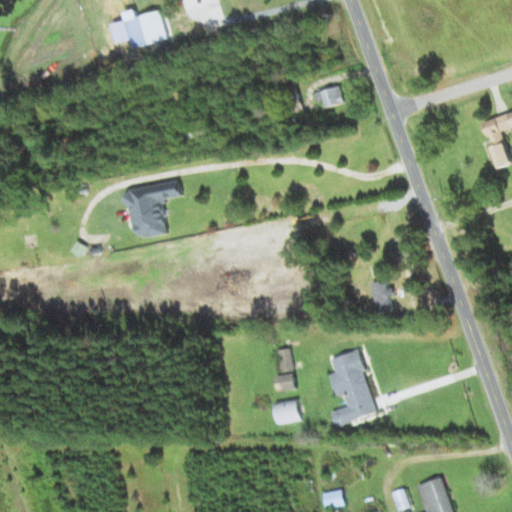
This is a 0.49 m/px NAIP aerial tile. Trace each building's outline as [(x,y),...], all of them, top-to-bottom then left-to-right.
[(171,39),(164,10),(140,16),(138,10),(127,12),(129,20),(115,24),(119,43),(134,39),(136,47),(171,39)] [(346,102),(341,85),(316,93),(318,101),(324,99),(327,108),(346,102)] [(511,112),(485,120),(493,146),(491,146),(498,169),(511,164),(511,156),(504,130),(511,127),(511,112)] [(129,189),(137,238),(171,233),(165,199),(184,196),(182,181),(129,189)] [(394,310),(387,280),(373,283),(379,313),(394,310)] [(280,350),(284,372),(296,370),(292,347),(280,350)] [(379,413),(360,350),(333,358),(337,372),(332,374),(338,396),(346,394),(349,406),(333,411),(337,426),(379,413)] [(278,375),(280,391),(298,389),(296,373),(278,375)] [(303,419),(299,398),(276,403),(280,424),(303,419)] [(420,485),(428,511),(455,511),(444,477),(420,485)] [(401,510),(412,506),(406,488),(395,492),(401,510)] [(325,493),(328,508),(347,505),(344,489),(325,493)]
